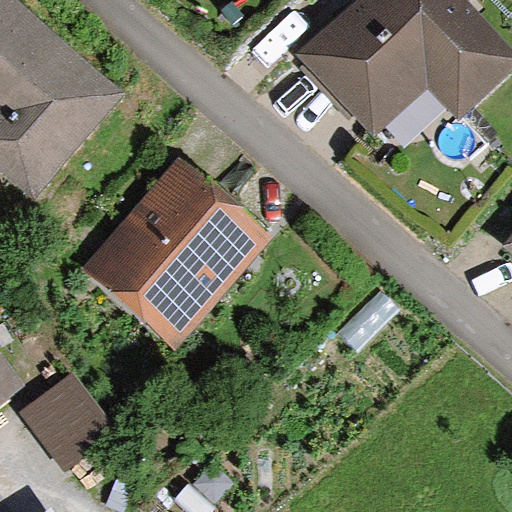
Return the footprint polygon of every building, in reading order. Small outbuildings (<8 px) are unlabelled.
[(108,85),(0,0),(0,171),(25,191),(108,85)] [(447,0),(364,0),(301,57),(369,133),(426,82),(457,117),(510,69),(447,0)] [(250,230),(172,168),(87,274),(165,336),(250,230)] [(72,474),(125,438),(78,370),(25,407),(72,474)] [(0,382),(0,408),(13,398),(0,382)]
